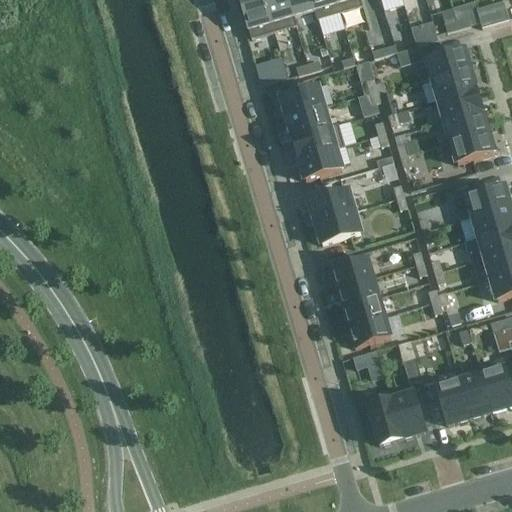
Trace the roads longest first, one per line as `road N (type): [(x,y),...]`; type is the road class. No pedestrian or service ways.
road 1 (residential): [(200,0),(352,511)]
road 2 (tertiary): [(0,233),(61,305),(117,427)]
